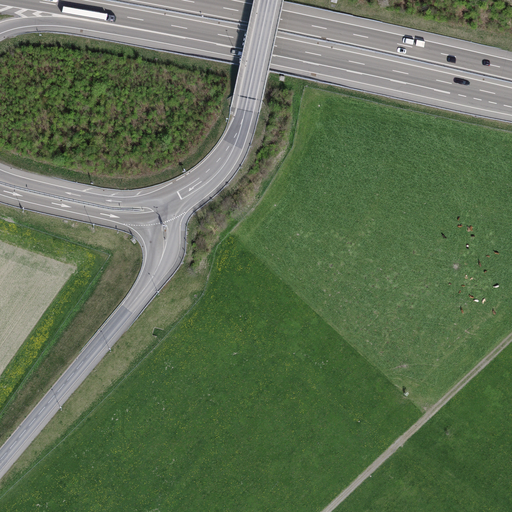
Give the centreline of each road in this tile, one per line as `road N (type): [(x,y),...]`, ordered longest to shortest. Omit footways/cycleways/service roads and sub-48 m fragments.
road 1 (motorway): [(172,26),(511,98)]
road 2 (motorway): [(511,69),(183,0)]
road 3 (track): [(511,337),(327,511)]
road 4 (tertiary): [(0,460),(151,278)]
road 5 (motorway): [(0,29),(45,21),(172,26)]
road 6 (motorway): [(164,203),(96,199),(0,174)]
road 7 (motorway): [(24,0),(172,26)]
road 8 (motorway): [(0,190),(132,219)]
road 9 (secondary): [(244,110),(213,171),(164,203)]
